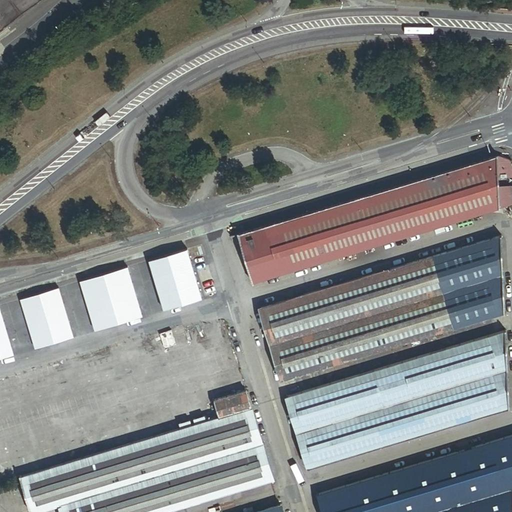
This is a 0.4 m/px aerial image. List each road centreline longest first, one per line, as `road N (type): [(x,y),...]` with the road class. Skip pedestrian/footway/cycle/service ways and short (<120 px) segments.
road 1 (tertiary): [(511,121),(175,224)]
road 2 (secondary): [(149,94),(0,213)]
road 3 (tertiary): [(0,276),(175,224)]
road 4 (tertiary): [(175,224),(145,209),(131,181),(127,157),(149,94)]
road 5 (secondary): [(420,24),(267,38)]
road 6 (secondary): [(267,38),(149,94)]
